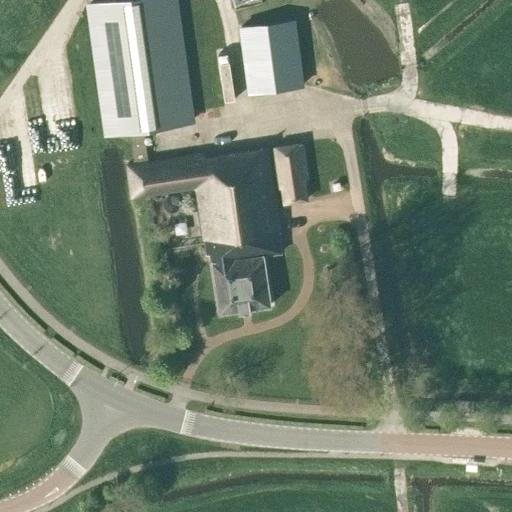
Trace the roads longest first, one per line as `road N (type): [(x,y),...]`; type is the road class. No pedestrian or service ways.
road 1 (secondary): [(511,448),(274,438),(121,400)]
road 2 (tertiary): [(0,510),(54,488),(121,400)]
road 3 (secondary): [(121,400),(67,370),(0,311)]
